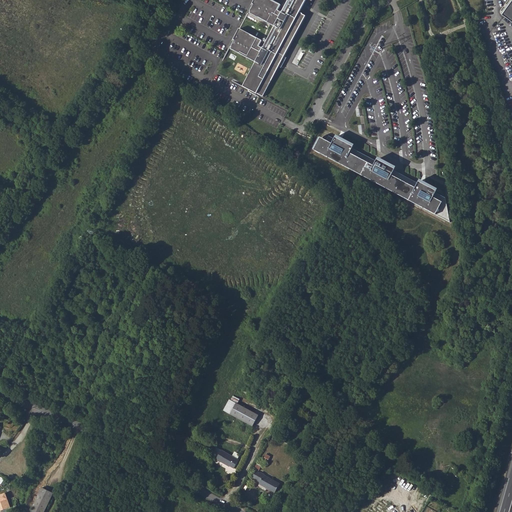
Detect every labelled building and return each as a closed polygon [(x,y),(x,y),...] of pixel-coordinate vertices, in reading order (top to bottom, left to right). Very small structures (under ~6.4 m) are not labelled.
[(255,64),(242,88),(256,96),(256,95),(262,98),(305,17),(299,14),(300,12),(305,3),(306,0),(309,2),(309,1),(311,2),(311,0),(288,0),(282,13),(277,11),(280,6),(269,0),(254,0),(252,5),(253,5),(248,14),(270,25),(270,24),(275,26),(274,28),(263,49),(258,47),(261,42),(238,30),(233,41),(234,41),(229,50),(251,62),(251,60),(256,62),(255,64)] [(511,0),(500,15),(511,23),(511,0)] [(326,141),(320,153),(450,222),(446,198),(437,193),(418,183),(395,171),(376,161),(353,148),(335,139),(329,136),(326,141)] [(354,146),(336,136),(335,139),(353,148),(354,146)] [(326,141),(320,137),(314,150),(320,153),(326,141)] [(396,168),(378,159),(376,161),(395,171),(396,168)] [(419,181),(418,183),(437,193),(438,190),(419,181)] [(238,405),(232,402),(227,412),(232,415),(238,405)] [(238,405),(232,415),(254,427),(260,416),(238,405)] [(240,460),(239,459),(233,456),(222,451),(217,460),(222,462),(222,461),(229,465),(229,464),(236,467),(240,460)] [(233,456),(239,459),(242,455),(236,451),(233,456)] [(265,453),(262,459),(267,461),(270,455),(265,453)] [(260,473),(256,480),(260,483),(259,485),(274,493),(280,485),(264,475),(260,473)] [(32,507),(27,505),(23,511),(44,511),(53,494),(42,489),(32,507)] [(0,496),(0,507),(9,504),(5,494),(0,496)]
